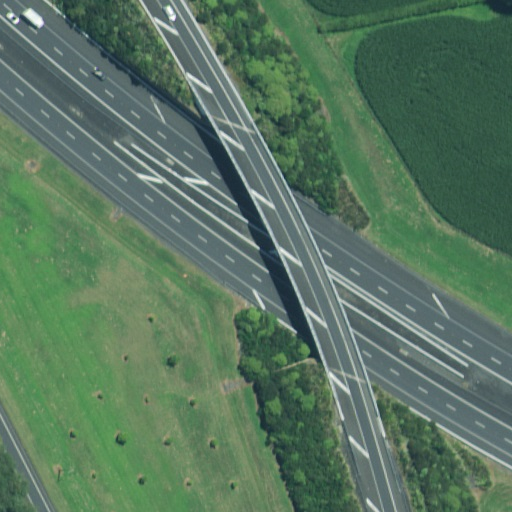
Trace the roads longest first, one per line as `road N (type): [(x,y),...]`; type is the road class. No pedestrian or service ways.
road 1 (motorway): [(0,0),(313,244),(511,369)]
road 2 (motorway): [(511,442),(229,259),(0,75)]
road 3 (motorway): [(156,0),(290,262),(380,511)]
